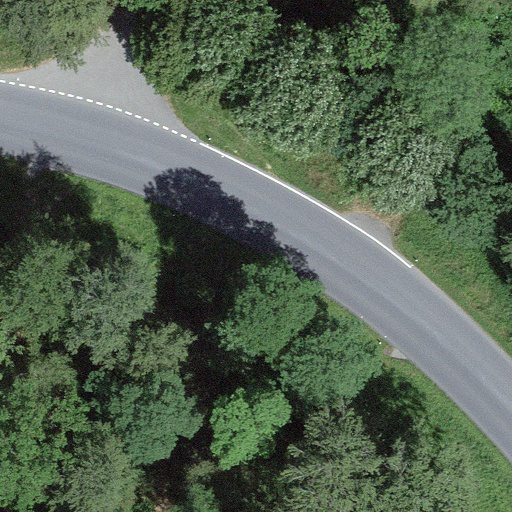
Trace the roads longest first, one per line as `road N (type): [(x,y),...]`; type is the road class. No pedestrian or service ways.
road 1 (tertiary): [(511,411),(419,319),(323,249),(134,153),(0,118)]
road 2 (track): [(146,0),(62,131)]
